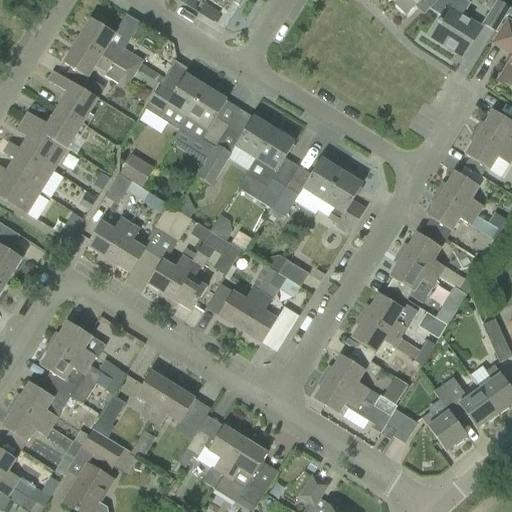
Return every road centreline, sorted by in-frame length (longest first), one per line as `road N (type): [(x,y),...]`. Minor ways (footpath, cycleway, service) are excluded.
road 1 (residential): [(271,402),(106,297),(70,292),(0,399)]
road 2 (residential): [(271,402),(414,175)]
road 3 (residential): [(414,175),(244,69)]
road 4 (residential): [(435,508),(271,402)]
road 5 (residential): [(0,118),(71,0)]
road 6 (residential): [(244,69),(132,0)]
